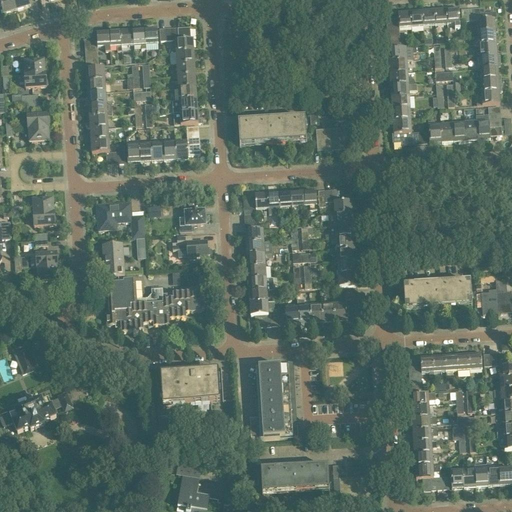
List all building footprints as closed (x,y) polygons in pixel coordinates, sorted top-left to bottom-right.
[(0,0),(0,8),(1,8),(4,17),(17,13),(12,0),(0,0)] [(12,0),(17,13),(29,8),(26,0),(12,0)] [(454,9),(446,10),(446,13),(447,27),(455,27),(455,31),(460,30),(459,12),(454,12),(454,9)] [(480,11),(473,11),(474,23),(476,23),(477,36),(495,34),(497,34),(497,29),(495,30),(494,22),(496,22),(496,14),(484,15),(484,10),(480,11)] [(446,13),(434,14),(435,28),(447,27),(446,13)] [(422,14),(410,15),(411,29),(423,29),(422,14)] [(434,14),(422,14),(423,29),(435,28),(434,14)] [(398,20),(386,21),(387,31),(387,37),(399,36),(399,30),(411,29),(410,15),(398,16),(398,20)] [(178,30),(171,30),(172,42),(175,42),(176,55),(194,53),(193,41),(189,41),(189,30),(178,31),(178,30)] [(145,32),(133,33),(134,47),(146,47),(145,32)] [(157,32),(145,32),(146,47),(158,46),(157,32)] [(133,33),(121,34),(122,48),(134,47),(133,33)] [(121,34),(108,35),(109,49),(117,48),(117,54),(122,54),(122,48),(121,34)] [(475,43),(473,45),(473,48),(478,47),(496,46),(498,46),(497,42),(496,42),(495,34),(477,36),(478,43),(475,43)] [(96,40),(84,41),(85,50),(85,52),(85,56),(97,56),(97,50),(105,49),(105,54),(110,54),(109,49),(108,35),(96,35),(96,40)] [(496,46),(478,47),(479,59),(497,58),(496,46)] [(416,50),(388,52),(389,64),(407,63),(413,63),(412,55),(416,55),(416,50)] [(194,53),(176,55),(177,67),(194,65),(194,53)] [(497,58),(479,59),(480,71),(497,70),(497,58)] [(44,62),(24,64),(25,77),(46,76),(46,75),(45,76),(44,62)] [(407,63),(389,64),(390,76),(408,75),(407,63)] [(194,65),(177,67),(178,78),(195,77),(194,65)] [(104,70),(86,71),(87,84),(105,82),(104,70)] [(497,70),(480,71),(480,83),(498,82),(497,70)] [(408,75),(390,76),(391,88),(408,87),(414,87),(414,83),(410,79),(408,79),(408,75)] [(46,76),(25,77),(25,90),(46,89),(46,76)] [(195,77),(178,78),(178,90),(196,89),(195,77)] [(105,82),(87,84),(88,95),(106,94),(105,82)] [(498,82),(480,83),(481,95),(499,94),(498,82)] [(408,87),(391,88),(391,100),(409,99),(408,87)] [(196,89),(178,90),(179,102),(197,101),(196,89)] [(106,94),(88,95),(89,107),(106,106),(106,94)] [(481,102),(476,102),(476,108),(500,107),(499,94),(481,95),(481,102)] [(409,99),(391,100),(392,112),(410,111),(409,99)] [(179,102),(173,103),(173,115),(198,113),(197,101),(179,102)] [(111,106),(106,106),(89,107),(90,120),(107,118),(112,118),(111,106)] [(410,111),(392,112),(393,124),(411,123),(410,111)] [(198,113),(173,115),(174,127),(181,127),(198,126),(198,125),(200,125),(201,124),(201,120),(198,121),(198,113)] [(488,117),(476,118),(477,125),(478,143),(490,142),(490,139),(502,139),(501,127),(501,121),(489,122),(488,116),(488,117)] [(48,117),(27,118),(28,131),(49,130),(48,117)] [(107,118),(90,120),(90,132),(108,130),(107,118)] [(305,120),(238,124),(240,148),(307,144),(305,120)] [(393,124),(391,124),(391,129),(393,129),(394,136),(392,136),(392,145),(401,144),(402,148),(408,148),(415,147),(414,135),(411,136),(411,123),(393,124)] [(477,125),(465,126),(466,144),(478,143),(477,125)] [(465,126),(452,127),(454,145),(466,144),(465,126)] [(452,127),(440,128),(442,145),(454,145),(452,127)] [(440,128),(428,129),(429,146),(442,145),(440,128)] [(49,130),(28,131),(29,131),(30,145),(49,143),(48,130),(49,130)] [(108,130),(90,132),(91,143),(109,142),(108,130)] [(346,130),(331,131),(332,152),(347,151),(346,130)] [(331,131),(316,132),(317,153),(332,152),(331,131)] [(187,144),(175,145),(176,162),(189,162),(188,158),(201,157),(200,147),(199,140),(187,141),(187,144)] [(110,155),(109,142),(91,143),(92,156),(106,155),(107,167),(113,167),(119,166),(118,154),(112,154),(110,155)] [(163,145),(151,146),(152,164),(164,163),(163,145)] [(175,145),(163,145),(164,163),(176,162),(175,145)] [(151,146),(139,147),(140,165),(152,164),(151,146)] [(139,147),(126,148),(128,166),(140,165),(139,147)] [(287,192),(279,193),(280,196),(280,210),(292,209),(292,195),(287,195),(287,192)] [(304,194),(292,195),(292,209),(304,209),(304,194)] [(316,194),(304,194),(304,209),(310,208),(310,213),(317,212),(316,194)] [(280,210),(280,196),(268,197),(269,211),(280,210)] [(255,200),(243,201),(244,212),(256,212),(269,211),(268,197),(255,197),(255,200)] [(53,202),(28,203),(28,210),(33,210),(34,216),(33,216),(54,215),(53,202)] [(338,204),(334,204),(335,217),(352,216),(351,203),(338,204)] [(99,213),(97,214),(98,233),(118,232),(117,224),(131,224),(132,241),(145,240),(143,217),(131,218),(130,205),(102,207),(102,213),(99,213)] [(183,219),(178,220),(179,235),(192,234),(192,228),(206,227),(206,224),(207,224),(207,215),(205,215),(205,210),(183,212),(183,219)] [(54,215),(33,216),(34,229),(55,228),(54,215)] [(352,216),(335,217),(335,229),(353,228),(352,216)] [(0,261),(1,260),(0,259),(0,248),(0,242),(10,241),(9,224),(0,224),(0,261)] [(353,228),(335,229),(336,241),(354,240),(353,228)] [(263,232),(245,233),(246,246),(264,245),(263,232)] [(176,245),(172,245),(172,253),(185,252),(186,261),(188,260),(188,262),(196,261),(196,260),(208,259),(207,257),(210,257),(209,249),(207,249),(207,242),(192,243),(191,238),(176,239),(176,245)] [(336,241),(331,241),(332,247),(336,246),(337,253),(354,252),(354,240),(336,241)] [(144,241),(136,241),(137,266),(146,265),(144,241)] [(264,245),(246,246),(247,258),(265,256),(264,245)] [(122,247),(102,248),(104,281),(107,280),(123,279),(124,279),(122,247)] [(354,252),(337,253),(338,265),(355,264),(354,252)] [(57,256),(36,257),(37,270),(58,269),(57,256)] [(273,256),(265,256),(247,258),(248,270),(265,269),(265,261),(273,261),(273,256)] [(355,264),(338,265),(338,277),(356,275),(355,264)] [(58,269),(37,270),(38,284),(58,282),(57,269),(58,269)] [(265,269),(248,270),(248,282),(266,280),(265,269)] [(207,275),(198,275),(199,286),(207,285),(207,275)] [(356,275),(338,277),(339,289),(357,288),(356,275)] [(109,316),(106,316),(107,328),(118,328),(118,330),(121,330),(121,335),(133,335),(133,334),(143,333),(143,328),(148,327),(148,330),(153,330),(170,328),(170,322),(186,321),(186,315),(202,314),(201,312),(210,312),(209,300),(198,301),(198,298),(195,298),(195,293),(189,294),(189,295),(173,296),(163,296),(162,291),(151,292),(151,300),(146,301),(135,301),(134,282),(124,283),(123,279),(107,280),(107,286),(109,316)] [(273,280),(266,280),(248,282),(249,294),(267,293),(274,292),(273,280)] [(470,284),(404,288),(405,312),(472,308),(470,284)] [(267,293),(249,294),(250,306),(268,304),(267,293)] [(511,300),(511,293),(496,294),(498,316),(511,314),(511,300)] [(496,294),(481,295),(483,317),(498,316),(496,294)] [(300,298),(297,299),(298,309),(299,327),(311,326),(310,309),(305,309),(304,302),(301,302),(300,298)] [(346,306),(334,307),(335,325),(359,323),(358,303),(346,304),(346,306)] [(268,304),(250,306),(251,318),(255,318),(256,330),(265,329),(266,329),(272,329),(271,317),(268,317),(268,311),(275,311),(274,304),(268,304)] [(334,307),(322,308),(323,326),(335,325),(334,307)] [(322,308),(310,309),(311,326),(323,326),(322,308)] [(298,309),(285,310),(286,328),(299,327),(298,309)] [(35,372),(31,374),(22,351),(13,355),(21,377),(0,386),(0,392),(7,410),(28,401),(30,406),(15,412),(0,418),(0,420),(3,429),(13,425),(17,435),(23,433),(30,430),(30,431),(31,433),(32,432),(35,431),(36,431),(40,429),(41,429),(41,428),(44,427),(45,426),(44,424),(51,421),(56,419),(54,415),(53,412),(57,410),(59,413),(63,411),(71,431),(97,420),(93,409),(94,408),(97,408),(97,398),(90,381),(59,394),(54,382),(42,387),(35,372)] [(502,356),(496,356),(497,368),(499,368),(500,380),(511,379),(511,367),(503,368),(502,356)] [(481,357),(468,358),(469,372),(482,372),(481,357)] [(468,358),(456,359),(457,373),(469,372),(468,358)] [(456,359),(445,360),(446,374),(457,373),(456,359)] [(420,363),(408,364),(409,376),(409,383),(422,382),(421,376),(429,375),(429,379),(434,379),(434,375),(433,360),(420,361),(420,363)] [(445,360),(433,360),(434,375),(446,374),(445,360)] [(288,367),(259,369),(263,442),(260,442),(260,443),(280,441),(280,439),(293,438),(288,367)] [(218,372),(161,375),(163,410),(172,409),(172,407),(220,403),(218,372)] [(511,379),(500,380),(501,392),(511,391),(511,379)] [(511,391),(501,392),(494,393),(495,405),(511,403),(511,391)] [(435,395),(410,397),(411,409),(429,408),(428,403),(435,402),(435,395)] [(495,412),(491,412),(492,417),(496,417),(502,416),(511,415),(511,403),(495,405),(495,412)] [(429,408),(411,409),(412,421),(436,420),(436,419),(433,419),(433,408),(429,408)] [(511,415),(502,416),(496,417),(496,429),(511,427),(511,415)] [(259,420),(250,420),(251,440),(260,440),(259,420)] [(436,420),(412,421),(413,433),(430,432),(430,427),(436,426),(436,420)] [(511,427),(496,429),(497,441),(504,440),(511,439),(511,427)] [(430,432),(413,433),(413,445),(431,444),(431,439),(437,439),(437,432),(430,432)] [(511,439),(504,440),(499,441),(499,446),(501,448),(504,448),(505,453),(511,452),(511,439)] [(431,444),(413,445),(414,457),(432,456),(432,451),(437,451),(436,444),(431,444)] [(432,456),(414,457),(415,469),(433,468),(432,456)] [(491,465),(486,466),(486,467),(488,489),(500,488),(499,471),(492,471),(491,465)] [(363,479),(354,480),(355,501),(370,500),(369,479),(372,479),(371,466),(363,466),(363,479)] [(503,466),(498,466),(499,471),(500,488),(511,487),(511,481),(511,477),(511,466),(511,467),(511,470),(503,470),(503,466)] [(474,468),(475,472),(476,490),(488,489),(486,467),(474,468)] [(328,468),(261,472),(262,496),(329,492),(328,468)] [(339,468),(332,468),(333,485),(339,484),(340,502),(355,501),(354,480),(340,480),(339,468)] [(433,468),(415,469),(416,481),(422,481),(430,481),(434,480),(433,475),(440,474),(440,468),(433,468)] [(475,472),(463,473),(464,491),(476,490),(475,472)] [(463,473),(450,474),(452,491),(464,491),(463,473)] [(430,481),(422,481),(423,493),(431,493),(430,481)] [(182,483),(178,509),(187,510),(186,511),(206,511),(209,499),(196,497),(198,485),(182,483)]
